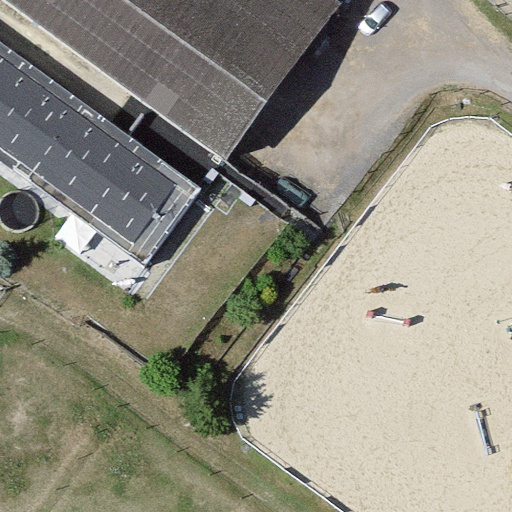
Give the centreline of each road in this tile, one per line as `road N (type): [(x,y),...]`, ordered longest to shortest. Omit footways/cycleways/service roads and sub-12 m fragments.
road 1 (track): [(0,11),(186,144)]
road 2 (track): [(301,165),(409,0)]
road 3 (track): [(402,0),(511,74)]
